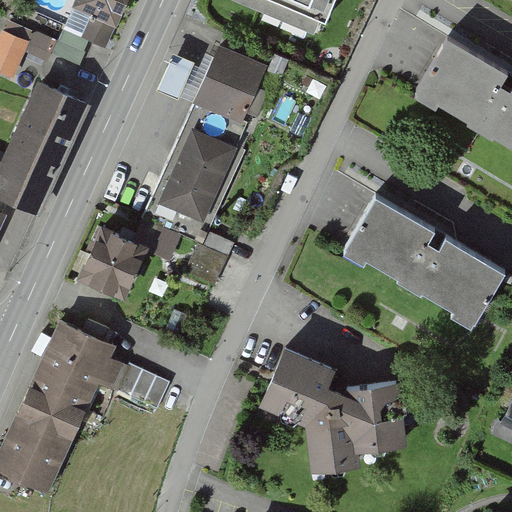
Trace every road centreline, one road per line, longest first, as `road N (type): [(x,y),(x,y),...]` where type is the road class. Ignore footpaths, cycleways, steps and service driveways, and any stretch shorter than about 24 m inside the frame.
road 1 (residential): [(160,511),(395,0)]
road 2 (tertiary): [(151,28),(10,343)]
